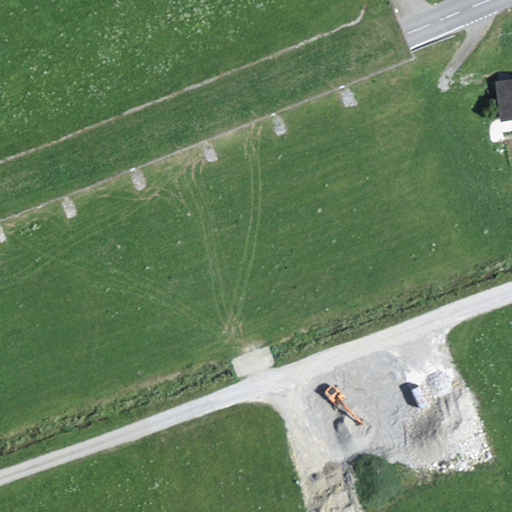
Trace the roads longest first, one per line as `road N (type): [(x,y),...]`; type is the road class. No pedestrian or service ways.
road 1 (track): [(511,287),(0,475)]
road 2 (secondary): [(0,191),(427,24)]
